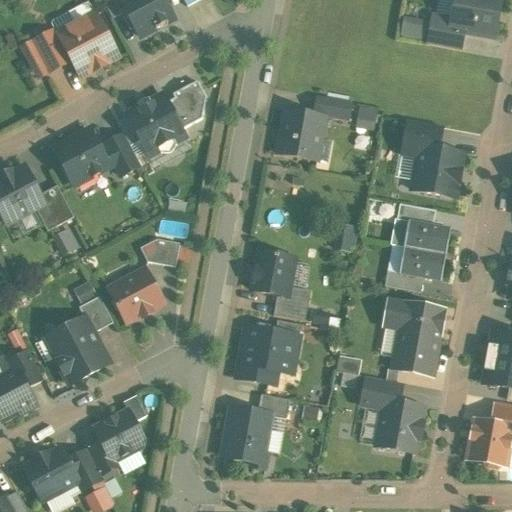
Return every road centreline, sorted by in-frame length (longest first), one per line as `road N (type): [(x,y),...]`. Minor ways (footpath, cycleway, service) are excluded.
road 1 (residential): [(511,63),(433,501)]
road 2 (residential): [(205,345),(264,4)]
road 3 (residential): [(264,4),(0,152)]
road 4 (residential): [(179,498),(433,501)]
road 5 (residential): [(0,454),(205,345)]
road 6 (residential): [(179,498),(205,345)]
